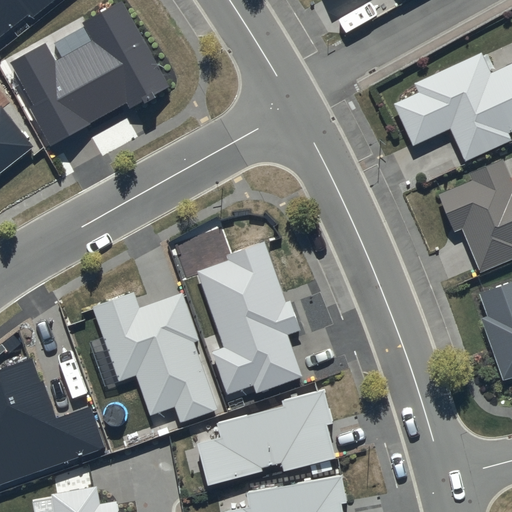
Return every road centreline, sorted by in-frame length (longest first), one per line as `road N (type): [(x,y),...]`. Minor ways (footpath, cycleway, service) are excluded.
road 1 (residential): [(446,480),(376,273),(297,109)]
road 2 (residential): [(0,276),(297,109)]
road 3 (residential): [(462,0),(346,68),(297,109)]
road 4 (residential): [(297,109),(230,0)]
